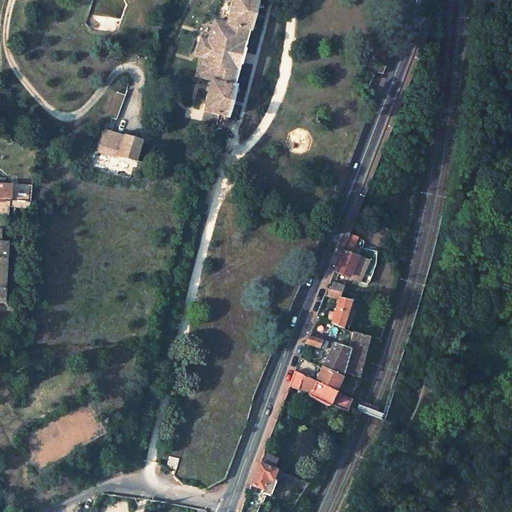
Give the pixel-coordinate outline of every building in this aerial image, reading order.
[(210,80),(203,111),(219,115),(227,117),(235,85),(234,85),(249,29),(250,30),(257,0),(231,0),(226,23),(214,20),(207,39),(200,37),(195,54),(201,56),(194,76),(210,80)] [(219,115),(216,124),(225,127),(228,117),(227,117),(219,115)] [(118,158),(125,137),(105,130),(97,151),(118,158)] [(139,164),(146,143),(126,136),(119,157),(139,164)] [(0,199),(10,199),(10,185),(0,184),(0,199)] [(359,281),(367,259),(344,250),(335,271),(359,281)] [(341,291),(343,286),(333,283),(330,289),(341,291)] [(330,289),(327,288),(325,293),(337,299),(338,297),(341,291),(330,289)] [(342,328),(350,300),(338,297),(337,299),(334,312),(331,324),(342,328)] [(329,311),(326,322),(331,324),(334,312),(329,311)] [(352,332),(347,348),(333,343),(321,367),(341,376),(342,372),(358,377),(366,348),(369,337),(352,332)] [(305,344),(324,350),(327,342),(308,336),(305,344)] [(315,381),(335,391),(342,377),(341,376),(321,367),(315,381)] [(288,387),(297,390),(298,388),(300,383),(311,389),(315,381),(294,371),(288,387)] [(309,393),(308,396),(328,405),(328,404),(334,392),(335,391),(315,381),(311,389),(309,393)] [(298,388),(309,393),(311,389),(300,383),(298,388)] [(328,404),(347,412),(352,399),(334,392),(328,404)] [(277,459),(263,453),(259,464),(273,469),(277,459)] [(178,459),(169,457),(167,467),(176,469),(178,459)] [(251,484),(262,489),(260,492),(265,495),(271,479),(275,470),(273,469),(259,464),(251,484)] [(265,495),(269,496),(275,480),(271,479),(265,495)]
